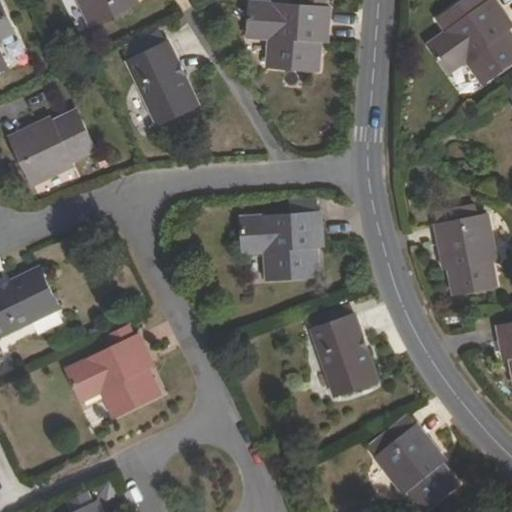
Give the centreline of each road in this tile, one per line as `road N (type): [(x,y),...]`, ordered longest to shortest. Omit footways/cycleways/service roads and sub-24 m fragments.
road 1 (residential): [(511,461),(454,397),(414,334),(393,286),(367,171)]
road 2 (residential): [(133,201),(182,180),(367,171)]
road 3 (residential): [(223,416),(133,201)]
road 4 (residential): [(367,171),(380,0)]
road 5 (residential): [(223,416),(152,456),(143,484),(154,511)]
road 6 (residential): [(133,201),(107,200),(0,239)]
